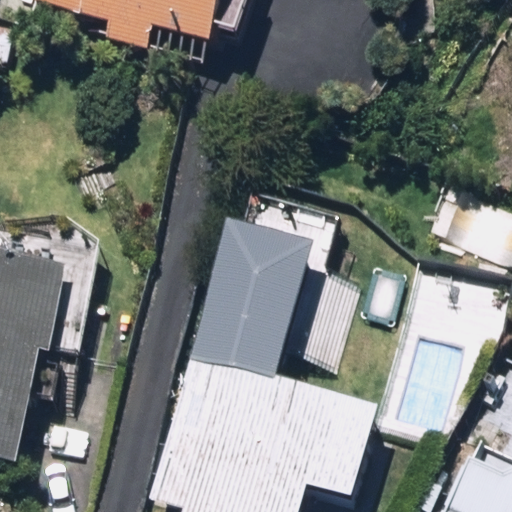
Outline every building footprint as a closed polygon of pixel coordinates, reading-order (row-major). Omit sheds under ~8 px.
[(237,70),(260,0),(37,0),(32,17),(106,41),(101,57),(202,90),(211,62),(237,70)] [(21,44),(0,38),(0,74),(12,78),(21,44)] [(78,378),(101,269),(58,240),(45,258),(0,248),(0,493),(16,496),(40,383),(49,385),(51,372),(78,378)] [(227,245),(149,511),(356,511),(378,437),(288,411),(328,274),(227,245)] [(511,511),(511,482),(474,465),(452,511),(511,511)]
